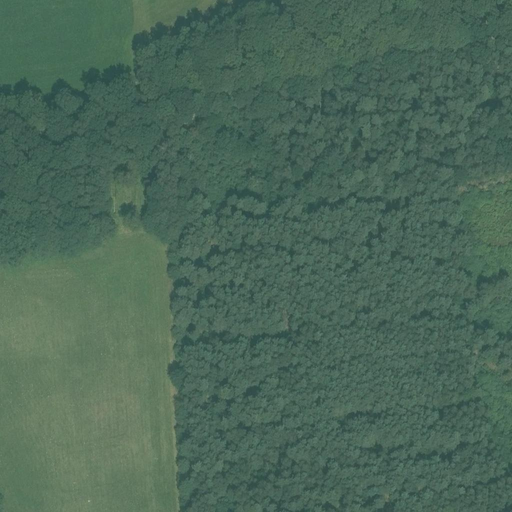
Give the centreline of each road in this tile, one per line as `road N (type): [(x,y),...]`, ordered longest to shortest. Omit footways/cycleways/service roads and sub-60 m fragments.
road 1 (track): [(511,41),(169,107)]
road 2 (track): [(169,107),(0,125)]
